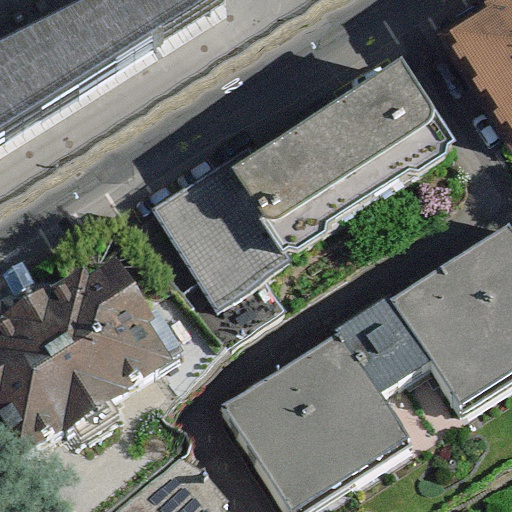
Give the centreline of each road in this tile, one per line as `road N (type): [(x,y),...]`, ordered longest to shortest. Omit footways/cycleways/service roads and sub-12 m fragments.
road 1 (unknown): [(359,32),(459,148),(471,196),(440,237),(60,511)]
road 2 (residential): [(416,0),(0,258)]
